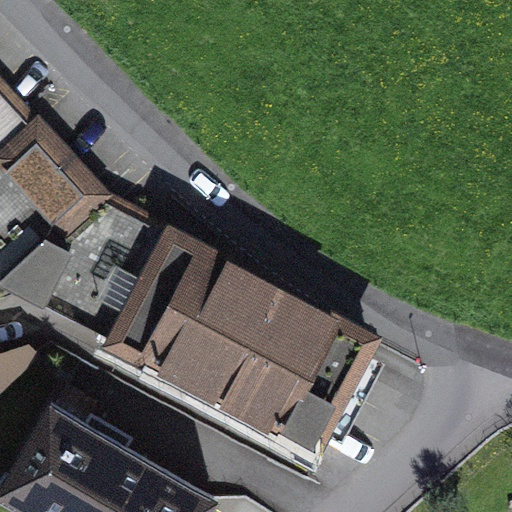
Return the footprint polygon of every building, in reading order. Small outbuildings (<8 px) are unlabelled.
[(0,156),(65,227),(103,192),(0,79),(0,156)] [(12,274),(48,292),(76,237),(40,219),(12,274)] [(367,330),(150,227),(91,350),(309,453),(367,330)] [(0,339),(0,378),(19,361),(0,339)] [(201,511),(211,495),(55,401),(5,484),(51,511),(201,511)]
